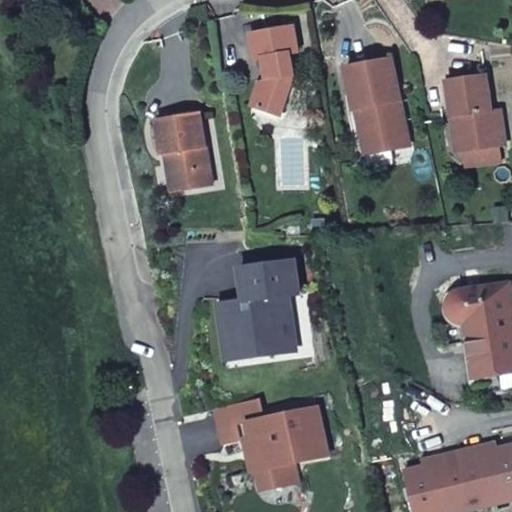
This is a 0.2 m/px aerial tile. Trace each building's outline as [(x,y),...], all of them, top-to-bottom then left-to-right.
[(262,87),(254,109),(276,118),(292,77),(289,55),(296,54),(292,28),(249,35),(253,61),(262,60),(263,71),(271,70),(272,78),(265,79),(262,87)] [(379,145),(381,153),(405,148),(389,61),(343,70),(351,113),(359,111),(362,125),(357,126),(361,148),(379,145)] [(263,71),(265,79),(272,78),(271,70),(263,71)] [(457,119),(461,155),(502,149),(497,112),(489,113),(484,78),(445,83),(450,120),(457,119)] [(247,106),(254,109),(262,87),(256,84),(247,106)] [(211,184),(197,113),(154,121),(160,155),(168,153),(176,191),(211,184)] [(455,156),(461,155),(457,119),(450,120),(455,156)] [(354,159),(361,148),(357,126),(348,128),(354,159)] [(363,157),(381,153),(379,145),(361,148),(363,157)] [(241,305),(221,308),(224,329),(268,347),(292,344),(284,294),(298,291),(293,258),(239,265),(243,297),(240,298),(241,305)] [(467,326),(471,354),(475,380),(511,375),(511,296),(510,286),(463,293),(451,299),(450,317),(457,324),(467,326)] [(257,399),(213,408),(220,445),(243,441),(249,473),(254,473),(270,470),(274,489),(296,485),(292,465),(326,458),(316,408),(261,419),(257,399)] [(479,449),(463,453),(476,510),(493,506),(491,500),(511,494),(511,447),(481,455),(479,449)] [(448,463),(409,471),(413,488),(408,489),(410,501),(415,499),(418,511),(437,511),(458,507),(459,511),(468,511),(476,510),(463,453),(446,457),(448,463)] [(270,470),(254,473),(258,492),(274,489),(270,470)]
